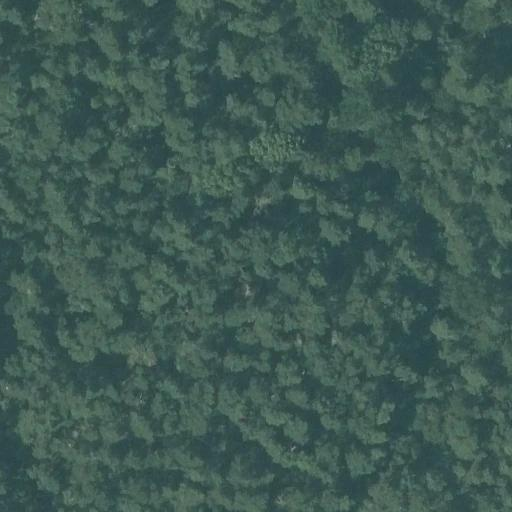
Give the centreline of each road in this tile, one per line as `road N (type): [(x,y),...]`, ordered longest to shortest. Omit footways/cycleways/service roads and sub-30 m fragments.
road 1 (track): [(351,76),(0,297)]
road 2 (track): [(336,0),(351,28),(354,92),(511,353)]
